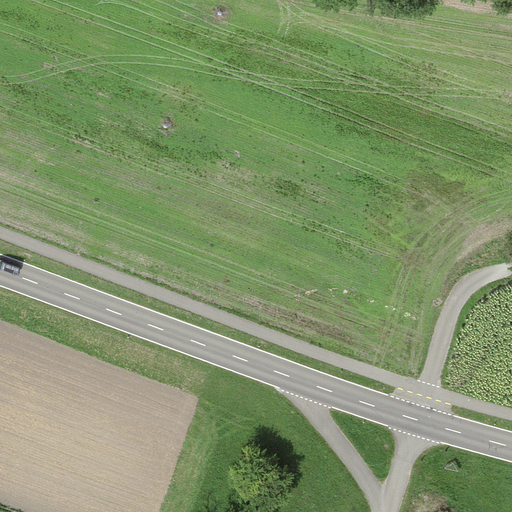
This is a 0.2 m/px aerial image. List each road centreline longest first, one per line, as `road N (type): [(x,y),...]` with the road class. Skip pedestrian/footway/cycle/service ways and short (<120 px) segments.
road 1 (tertiary): [(511,447),(420,422),(0,270)]
road 2 (track): [(511,269),(455,302),(394,511)]
road 3 (track): [(384,511),(370,482),(285,375)]
